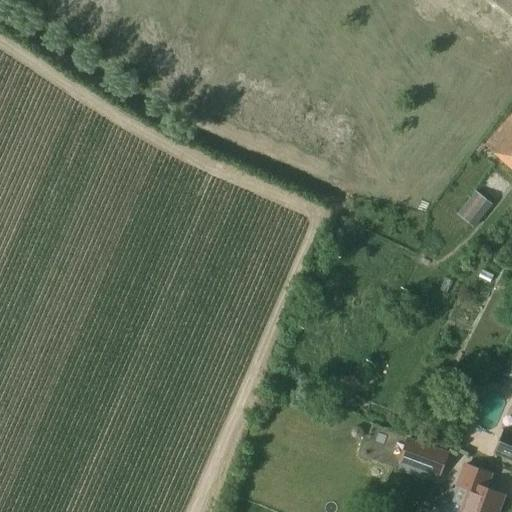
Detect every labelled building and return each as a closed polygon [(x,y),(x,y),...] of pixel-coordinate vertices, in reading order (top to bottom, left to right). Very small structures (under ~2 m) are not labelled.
[(511,169),(511,114),(485,146),(511,169)] [(473,191),(456,214),(474,227),(491,205),(473,191)] [(511,352),(502,375),(507,377),(506,378),(511,380),(511,352)] [(495,453),(511,460),(511,433),(504,431),(495,453)] [(446,453),(409,440),(400,462),(438,476),(446,453)] [(469,490),(463,507),(452,503),(446,506),(443,511),(497,511),(503,496),(486,490),(491,475),(464,465),(457,485),(469,490)]
